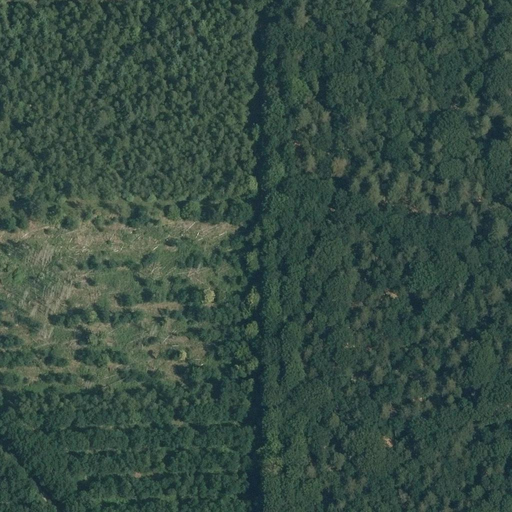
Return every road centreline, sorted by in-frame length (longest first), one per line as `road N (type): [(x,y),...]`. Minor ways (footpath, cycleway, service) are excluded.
road 1 (track): [(511,261),(343,211),(279,202),(0,208)]
road 2 (track): [(277,0),(281,511)]
